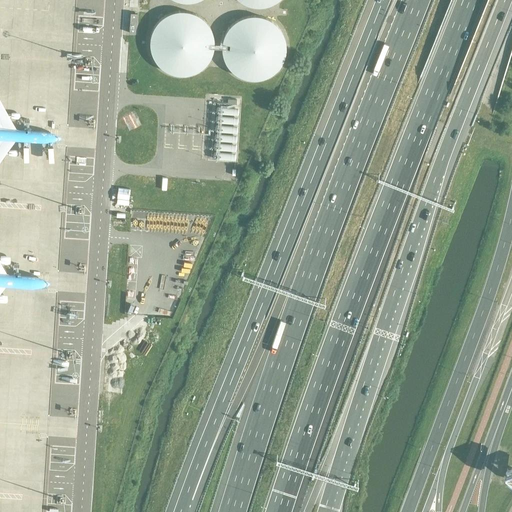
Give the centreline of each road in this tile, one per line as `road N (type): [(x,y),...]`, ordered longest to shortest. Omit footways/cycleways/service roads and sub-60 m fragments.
road 1 (trunk): [(382,0),(181,511)]
road 2 (motorway): [(279,511),(470,0)]
road 3 (motorway): [(415,0),(321,244),(235,511)]
road 4 (motorway): [(354,410),(505,0)]
road 5 (tertiary): [(511,215),(408,511)]
road 6 (tertiary): [(462,511),(511,389)]
